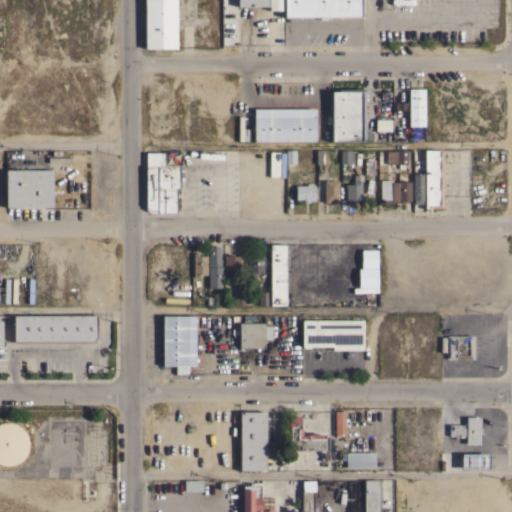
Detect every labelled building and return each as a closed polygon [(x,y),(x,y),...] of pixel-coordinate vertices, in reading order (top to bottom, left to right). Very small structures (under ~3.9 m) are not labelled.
[(175,0),(176,48),(144,48),(143,0),(175,0)] [(282,0),(282,10),(267,10),(267,6),(237,6),(236,0),(282,0)] [(360,0),(361,16),(326,16),(326,19),(319,19),(319,17),(283,17),(283,0),(360,0)] [(424,125),(408,126),(408,88),(424,88),(424,125)] [(364,132),(374,132),(374,139),(363,139),(363,138),(362,138),(362,140),(331,140),(330,91),(336,91),(336,89),(363,89),(364,123),(364,132)] [(314,108),(314,141),(252,141),(252,108),(314,108)] [(389,131),(389,119),(372,118),(372,131),(389,131)] [(325,164),(315,164),(315,150),(325,149),(325,164)] [(386,166),(377,165),(377,156),(385,157),(385,150),(396,150),(396,149),(406,150),(406,163),(404,163),(404,168),(399,168),(399,164),(386,163),(386,166)] [(424,149),(441,149),(442,208),(424,208),(424,149)] [(295,163),(285,163),(284,150),(294,150),(295,163)] [(345,150),(349,150),(352,150),(353,163),(350,163),(345,164),(345,150)] [(145,152),(164,152),(164,165),(179,165),(179,170),(182,170),(182,180),(179,180),(179,187),(175,187),(175,213),(157,213),(157,212),(150,212),(145,209),(145,152)] [(51,206),(5,207),(5,169),(51,169),(51,206)] [(423,200),(422,200),(422,203),(413,203),(413,200),(412,200),(412,173),(416,173),(418,173),(423,173),(423,200)] [(344,184),(353,184),(352,174),(362,174),(362,180),(360,180),(361,200),(357,200),(357,202),(352,202),(352,200),(345,200),(344,184)] [(323,193),(322,193),(322,191),(323,191),(323,180),(334,180),(334,175),(339,175),(339,181),(337,181),(337,200),(328,200),(328,202),(323,202),(323,193)] [(379,180),(390,180),(390,181),(409,181),(409,200),(404,200),(404,202),(391,202),(379,202),(379,180)] [(314,200),(307,200),(307,202),(303,202),(303,199),(294,199),(294,185),(306,185),(306,183),(312,183),(312,185),(314,185),(314,200)] [(285,305),(269,305),(268,244),(285,244),(285,305)] [(207,264),(207,246),(219,246),(219,266),(220,266),(220,273),(222,273),(222,278),(220,278),(220,287),(207,288),(207,264)] [(191,253),(197,253),(197,256),(205,256),(205,275),(200,275),(200,277),(191,277),(191,253)] [(238,272),(231,272),(231,275),(229,275),(229,279),(223,279),(223,275),(223,256),(226,256),(226,254),(232,254),(232,256),(238,256),(238,272)] [(246,256),(262,255),(262,272),(254,272),(255,279),(248,279),(248,275),(247,275),(246,256)] [(244,305),(234,305),(233,291),(243,291),(244,305)] [(257,292),(267,292),(267,305),(257,305),(257,292)] [(13,342),(12,324),(11,324),(11,321),(13,321),(13,316),(98,315),(98,337),(94,342),(13,342)] [(161,315),(194,315),(194,365),(187,365),(187,374),(175,374),(175,365),(162,365),(161,315)] [(362,319),(362,349),(331,349),(331,346),(301,346),(301,320),(362,319)] [(237,322),(263,322),(263,347),(238,348),(238,334),(237,322)] [(472,359),(446,358),(446,335),(473,335),(472,359)] [(343,434),(342,410),(332,411),(332,434),(343,434)] [(239,411),(265,411),(265,470),(239,470),(239,411)] [(288,450),(288,415),(299,415),(299,424),(299,428),(300,428),(300,434),(323,434),(323,436),(326,436),(326,450),(288,450)] [(478,444),(465,444),(465,436),(448,435),(448,424),(461,424),(461,422),(465,423),(465,417),(478,417),(478,444)] [(23,455),(20,458),(17,461),(14,463),(11,464),(7,465),(3,465),(0,464),(0,421),(3,421),(7,421),(10,422),(14,423),(17,425),(20,427),(23,430),(24,434),(26,437),(26,441),(26,445),(26,448),(25,452),(23,455)] [(342,467),(371,467),(371,451),(342,452),(342,467)] [(488,453),(488,468),(460,468),(460,453),(488,453)] [(201,479),(201,491),(183,491),(183,479),(201,479)] [(363,511),(363,479),(379,479),(379,511),(363,511)] [(251,511),(241,511),(241,489),(243,489),(243,485),(251,485),(251,511)] [(259,485),(259,497),(260,497),(260,509),(273,509),(273,511),(251,511),(251,485),(259,485)] [(301,511),(301,491),(313,491),(313,504),(316,504),(316,511),(301,511)]
